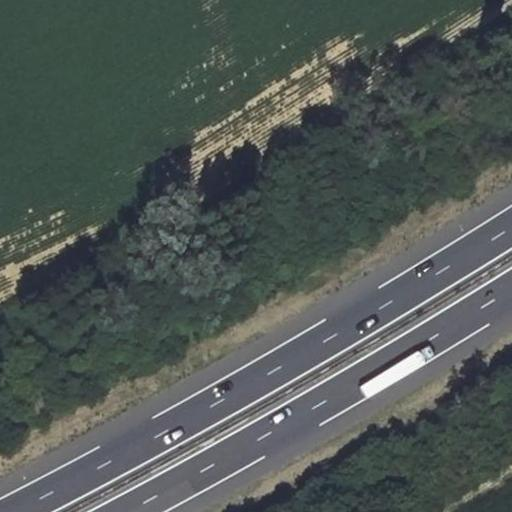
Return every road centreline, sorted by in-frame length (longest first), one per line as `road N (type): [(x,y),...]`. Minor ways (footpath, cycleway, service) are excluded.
road 1 (motorway): [(511,226),(12,511)]
road 2 (motorway): [(126,511),(511,288)]
